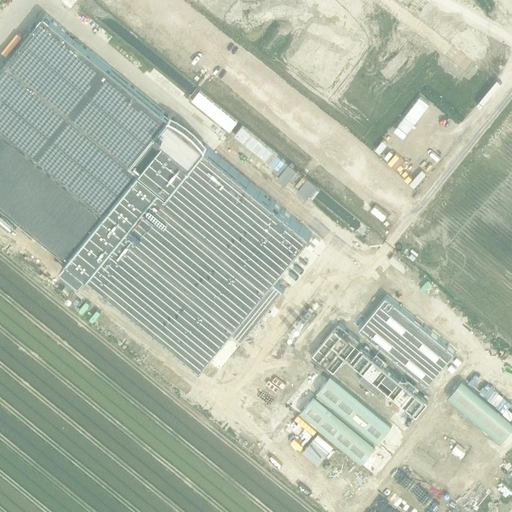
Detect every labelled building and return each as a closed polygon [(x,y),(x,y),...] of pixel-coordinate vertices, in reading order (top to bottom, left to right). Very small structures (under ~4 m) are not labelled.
[(0,201),(69,258),(62,265),(83,282),(84,282),(130,319),(136,312),(204,368),(233,331),(244,340),(287,288),(276,279),(314,233),(201,140),(187,157),(193,162),(169,192),(141,169),(133,162),(157,133),(164,138),(178,121),(171,116),(45,13),(0,67),(0,201)] [(375,205),(370,211),(382,220),(387,214),(375,205)] [(387,293),(359,327),(429,384),(457,350),(387,293)] [(331,374),(317,391),(378,442),(393,424),(331,374)] [(511,420),(463,379),(448,395),(502,441),(511,428),(511,420)] [(315,394),(300,411),(362,462),(376,445),(315,394)] [(454,493),(473,471),(465,465),(462,469),(458,465),(442,483),(454,493)] [(511,511),(511,498),(511,497),(506,506),(507,509),(504,507),(494,509),(491,511),(511,511)]
